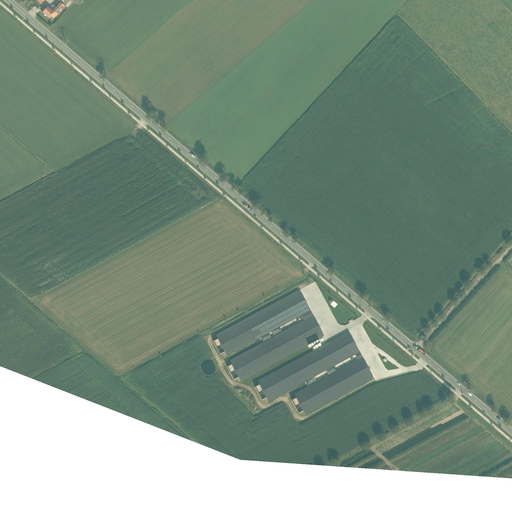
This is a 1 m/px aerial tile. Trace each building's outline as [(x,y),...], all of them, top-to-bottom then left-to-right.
[(51,21),(56,15),(47,8),(42,13),(51,21)] [(315,317),(314,307),(323,306),(329,304),(331,308),(332,307),(321,283),(308,289),(308,292),(300,293),(272,306),(274,310),(272,311),(271,309),(253,317),(260,317),(261,319),(273,314),(278,313),(275,314),(277,318),(253,329),(253,319),(225,332),(225,337),(219,340),(225,354),(232,350),(234,355),(315,317)] [(317,333),(241,366),(239,363),(233,366),(239,379),(245,376),(247,380),(262,374),(262,376),(270,372),(269,370),(323,346),(317,333)] [(363,345),(268,384),(267,383),(263,384),(261,386),(266,400),(272,397),(274,399),(313,383),(313,384),(322,381),(320,377),(333,372),(334,374),(341,371),(338,373),(354,367),(356,365),(359,368),(359,370),(369,366),(363,371),(374,367),(372,362),(368,357),(369,356),(366,353),(363,355),(358,357),(362,354),(365,352),(363,345)] [(376,369),(305,399),(304,396),(297,399),(303,413),(310,410),(311,414),(342,400),(343,402),(368,391),(365,385),(380,379),(376,369)]
